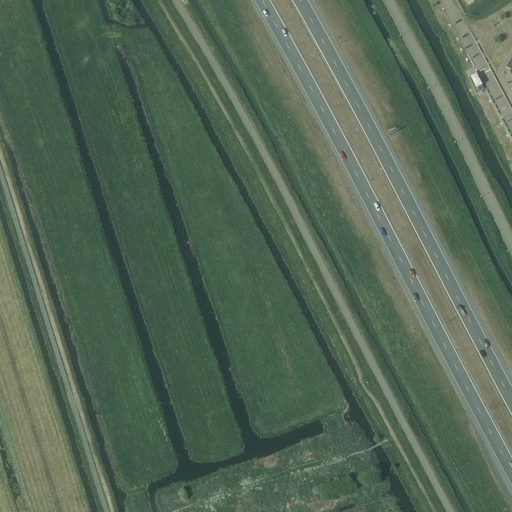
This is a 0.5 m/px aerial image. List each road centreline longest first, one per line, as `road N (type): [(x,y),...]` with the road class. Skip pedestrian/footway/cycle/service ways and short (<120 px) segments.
road 1 (trunk): [(260,0),(511,472)]
road 2 (trunk): [(511,397),(299,0)]
